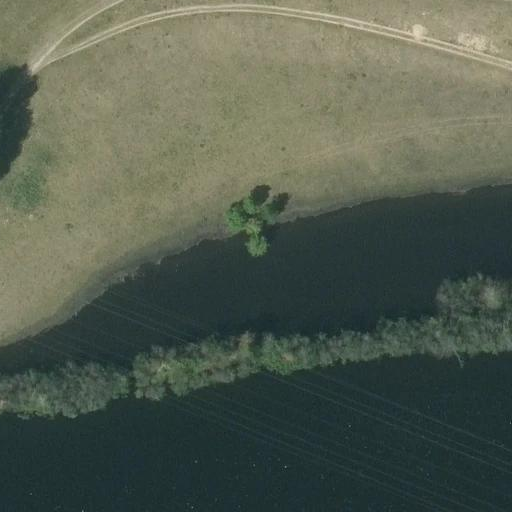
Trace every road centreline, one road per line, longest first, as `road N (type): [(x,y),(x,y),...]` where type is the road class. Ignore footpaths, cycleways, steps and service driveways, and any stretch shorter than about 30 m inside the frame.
road 1 (track): [(511,72),(297,15),(206,9),(131,26),(35,66)]
road 2 (track): [(124,0),(66,31),(35,66),(0,129)]
